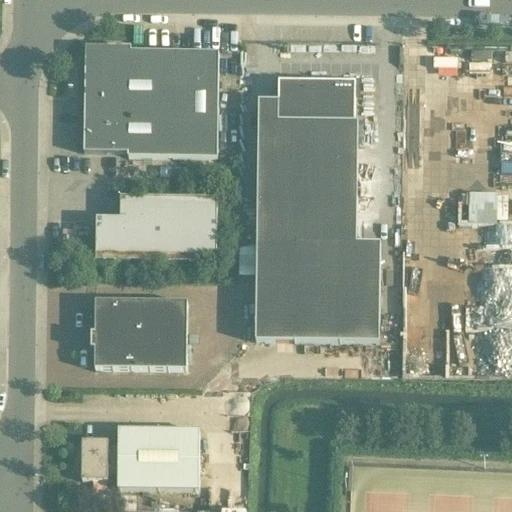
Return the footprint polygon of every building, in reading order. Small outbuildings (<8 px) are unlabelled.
[(219,57),(131,54),(131,50),(86,50),(84,156),(128,157),(128,161),(217,163),(219,57)] [(511,67),(454,67),(453,125),(511,125),(511,67)] [(357,246),(358,125),(355,125),(356,86),(279,85),(279,105),(259,104),(255,345),(379,347),(381,247),(357,246)] [(95,222),(95,266),(216,267),(217,203),(120,201),(120,223),(95,222)] [(511,237),(495,237),(495,255),(502,255),(501,270),(511,270),(511,237)] [(95,350),(95,370),(187,369),(186,301),(94,302),(94,334),(90,334),(91,350),(95,350)] [(72,473),(82,475),(81,483),(108,484),(108,477),(118,477),(118,493),(199,493),(200,433),(118,433),(118,448),(108,448),(108,444),(82,443),(82,456),(77,455),(72,473)]
